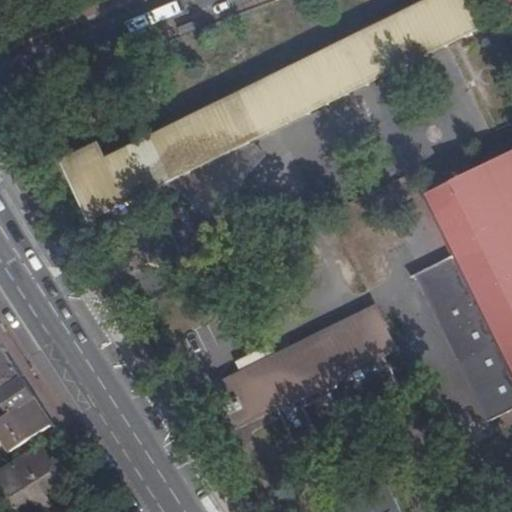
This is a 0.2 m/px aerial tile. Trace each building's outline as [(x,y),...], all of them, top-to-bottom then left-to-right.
[(100,146),(65,163),(93,218),(207,161),(373,79),(484,25),(471,0),(429,0),(430,2),(107,159),(100,146)] [(511,159),(430,199),(459,256),(416,277),(488,425),(511,412),(511,159)] [(373,308),(328,330),(349,373),(394,350),(373,308)] [(217,385),(239,428),(349,373),(328,330),(217,385)] [(5,345),(0,348),(0,389),(13,410),(36,394),(5,345)] [(431,414),(427,417),(443,450),(460,441),(434,388),(421,395),(431,414)] [(36,394),(13,410),(0,418),(0,428),(7,439),(25,428),(32,439),(54,424),(36,394)] [(45,446),(1,476),(23,511),(46,511),(76,493),(45,446)] [(355,476),(337,486),(346,504),(364,495),(355,476)] [(398,511),(385,485),(364,495),(346,504),(349,511),(398,511)]
